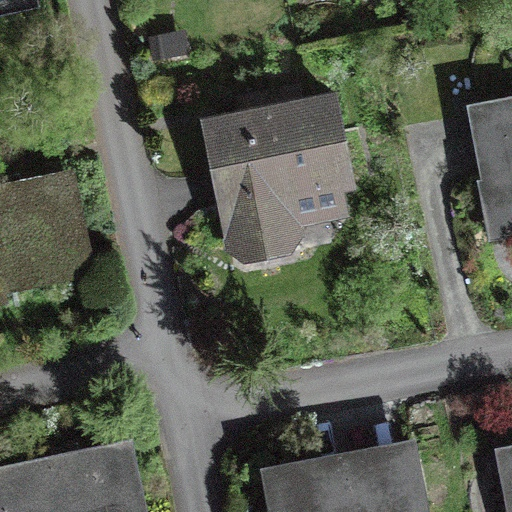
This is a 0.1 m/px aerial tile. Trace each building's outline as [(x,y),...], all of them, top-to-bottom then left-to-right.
[(205,125),(228,235),(243,247),(285,238),(295,223),(290,194),(350,182),(334,100),(300,107),(296,87),(261,93),(265,113),(205,125)] [(511,101),(475,109),(490,183),(511,179),(511,101)] [(0,191),(0,285),(86,267),(67,177),(0,191)] [(0,473),(0,511),(138,511),(125,448),(0,473)] [(275,481),(281,511),(417,511),(406,455),(275,481)]
